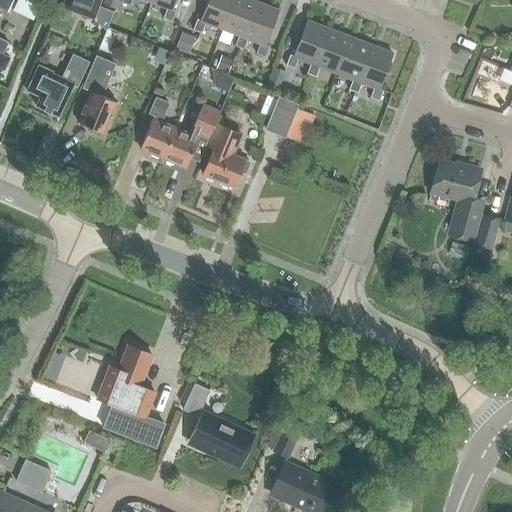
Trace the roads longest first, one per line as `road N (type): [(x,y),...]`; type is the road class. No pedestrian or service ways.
road 1 (tertiary): [(335,305),(297,303),(80,225)]
road 2 (residential): [(335,305),(418,105)]
road 3 (tertiary): [(503,426),(433,359),(335,305)]
road 4 (residential): [(0,389),(80,225)]
road 5 (residential): [(418,105),(438,37),(427,19),(372,0)]
